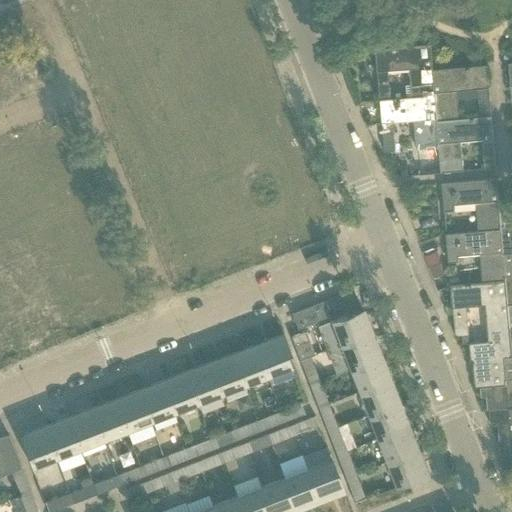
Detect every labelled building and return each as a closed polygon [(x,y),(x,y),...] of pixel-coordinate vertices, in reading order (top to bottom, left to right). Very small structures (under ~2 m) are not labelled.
[(131,0),(91,0),(98,17),(133,3),(131,0)] [(245,0),(205,0),(211,16),(246,2),(245,0)] [(246,2),(211,16),(219,35),(254,22),(246,2)] [(133,3),(98,17),(106,36),(141,22),(133,3)] [(183,13),(175,16),(180,27),(188,25),(183,13)] [(170,18),(162,21),(167,34),(175,31),(170,18)] [(141,22),(106,36),(114,55),(149,41),(141,22)] [(188,25),(180,27),(185,38),(192,35),(188,25)] [(175,31),(167,34),(171,44),(179,41),(175,31)] [(149,41),(114,55),(122,75),(157,60),(149,41)] [(430,44),(375,48),(380,100),(391,99),(388,70),(410,68),(411,85),(405,85),(406,98),(435,95),(433,70),(430,44)] [(0,53),(0,94),(14,88),(0,53)] [(266,55),(231,68),(238,87),(273,74),(266,55)] [(487,65),(433,70),(435,95),(437,120),(459,118),(459,117),(456,89),(478,87),(481,115),(491,115),(487,65)] [(273,74),(238,87),(246,106),(281,93),(273,74)] [(213,86),(205,89),(209,98),(217,95),(213,86)] [(199,92),(192,95),(196,104),(203,101),(199,92)] [(170,93),(135,107),(143,126),(177,112),(170,93)] [(281,93),(246,106),(253,126),(288,112),(281,93)] [(217,95),(209,98),(214,112),(222,109),(217,95)] [(439,147),(437,120),(435,95),(406,98),(391,99),(380,100),(379,100),(384,152),(395,151),(392,122),(414,120),(416,149),(439,147)] [(203,101),(196,104),(201,117),(208,114),(203,101)] [(177,112),(143,126),(150,145),(185,131),(177,112)] [(288,112),(253,126),(260,145),(295,131),(288,112)] [(437,120),(439,147),(441,172),(464,170),(461,141),(482,139),(485,168),(496,167),(491,115),(481,115),(459,117),(459,118),(437,120)] [(228,124),(221,127),(224,136),(232,133),(228,124)] [(215,129),(207,132),(211,142),(219,139),(215,129)] [(185,131),(150,145),(158,164),(193,150),(185,131)] [(295,131),(260,145),(268,164),(303,151),(295,131)] [(232,133),(224,136),(230,149),(237,146),(232,133)] [(59,138),(24,152),(32,171),(67,157),(59,138)] [(219,139),(211,142),(216,155),(224,152),(219,139)] [(193,150),(158,164),(166,183),(201,169),(193,150)] [(303,151),(268,164),(275,183),(310,170),(303,151)] [(67,157),(32,171),(40,190),(75,176),(67,157)] [(243,161),(236,164),(240,174),(248,172),(243,161)] [(230,167),(222,170),(227,181),(234,178),(230,167)] [(201,169),(166,183),(174,202),(208,188),(201,169)] [(310,170),(275,183),(282,202),(317,189),(310,170)] [(248,172),(240,174),(245,187),(252,184),(248,172)] [(75,176),(40,190),(48,209),(82,195),(75,176)] [(476,203),(478,230),(501,228),(499,203),(497,177),(441,182),(444,211),(454,210),(454,204),(476,203)] [(234,178),(227,181),(231,192),(238,189),(239,189),(234,178)] [(4,182),(0,183),(0,193),(2,198),(9,195),(4,182)] [(208,188),(174,202),(181,221),(216,207),(208,188)] [(317,189),(282,202),(289,222),(325,208),(317,189)] [(82,195),(48,209),(55,228),(90,214),(82,195)] [(259,199),(251,202),(255,213),(263,210),(259,199)] [(511,201),(499,203),(501,228),(504,255),(511,253),(511,201)] [(245,204),(238,207),(242,219),(250,216),(245,204)] [(216,207),(181,221),(189,240),(224,226),(216,207)] [(325,208),(289,222),(297,241),(332,228),(325,208)] [(16,210),(8,213),(12,223),(20,220),(16,210)] [(263,210),(255,213),(260,224),(268,221),(263,210)] [(90,214),(55,228),(63,247),(98,233),(90,214)] [(250,216),(242,219),(247,230),(254,227),(250,216)] [(20,220),(12,223),(18,235),(25,232),(20,220)] [(224,226),(189,240),(197,259),(232,245),(224,226)] [(480,254),(483,281),(506,279),(504,255),(501,228),(478,230),(446,233),(448,262),(459,261),(458,256),(480,254)] [(271,229),(263,232),(268,243),(275,240),(271,229)] [(98,233),(63,247),(71,266),(106,252),(98,233)] [(257,234),(250,237),(254,248),(262,245),(257,234)] [(232,245),(197,259),(205,278),(239,264),(232,245)] [(6,247),(0,249),(0,258),(9,254),(6,247)] [(31,247),(24,251),(28,261),(36,258),(31,247)] [(106,252),(71,266),(79,285),(113,271),(106,252)] [(436,252),(426,256),(430,266),(431,266),(440,262),(436,252)] [(36,258),(28,261),(33,273),(40,270),(36,258)] [(12,260),(1,265),(4,272),(15,268),(12,260)] [(113,271),(79,285),(86,304),(121,290),(113,271)] [(475,387),(480,386),(505,384),(503,357),(511,356),(511,352),(508,306),(506,279),(483,281),(450,284),(452,307),(455,336),(462,335),(462,344),(468,343),(470,361),(472,360),(475,387)] [(47,285),(39,288),(44,299),(51,296),(47,285)] [(121,290),(86,304),(94,323),(129,309),(121,290)] [(51,296),(44,299),(48,310),(56,307),(51,296)] [(323,301),(291,314),(297,329),(329,317),(323,301)] [(40,305),(21,313),(35,348),(54,340),(40,305)] [(331,320),(319,325),(329,350),(341,345),(353,341),(354,343),(373,336),(364,312),(347,318),(345,315),(331,320)] [(21,313),(2,321),(16,356),(35,348),(21,313)] [(59,314),(51,317),(56,329),(64,326),(59,314)] [(2,321),(0,321),(0,362),(16,356),(2,321)] [(311,357),(314,355),(305,331),(290,337),(300,361),(311,357)] [(283,334),(259,343),(265,360),(261,361),(267,376),(268,376),(271,383),(294,375),(291,367),(287,354),(290,352),(283,334)] [(341,345),(329,350),(338,373),(350,368),(362,364),(363,366),(382,359),(373,336),(354,343),(353,341),(341,345)] [(259,343),(235,352),(241,369),(238,370),(244,385),(267,376),(261,361),(265,360),(259,343)] [(235,352),(212,361),(218,378),(215,379),(220,394),(244,385),(238,370),(241,369),(235,352)] [(487,409),(489,409),(507,407),(508,409),(511,408),(511,356),(503,357),(505,384),(480,386),(481,396),(486,396),(487,409)] [(350,368),(359,393),(372,388),(373,391),(392,383),(382,359),(363,366),(362,364),(350,368)] [(212,361),(188,371),(195,387),(191,388),(197,403),(220,394),(215,379),(218,378),(212,361)] [(311,361),(302,364),(309,384),(319,381),(311,361)] [(188,371),(165,380),(171,396),(168,397),(173,412),(197,403),(191,388),(195,387),(188,371)] [(165,380),(141,389),(148,405),(144,407),(150,421),(173,412),(168,397),(171,396),(165,380)] [(319,381),(309,384),(317,404),(326,400),(319,381)] [(359,393),(368,416),(381,411),(382,414),(401,407),(392,383),(373,391),(372,388),(359,393)] [(141,389),(118,398),(124,414),(121,416),(126,430),(150,421),(144,407),(148,405),(141,389)] [(118,398),(94,407),(100,424),(97,425),(103,440),(126,430),(121,416),(124,414),(118,398)] [(300,404),(281,411),(285,421),(303,413),(300,404)] [(94,407),(70,417),(76,433),(72,435),(78,449),(103,440),(97,425),(100,424),(94,407)] [(368,416),(377,440),(390,435),(391,438),(410,430),(401,407),(382,414),(381,411),(368,416)] [(507,407),(489,409),(490,425),(498,424),(500,448),(504,448),(505,459),(511,459),(511,408),(508,409),(507,407)] [(329,408),(320,411),(328,432),(337,428),(329,408)] [(285,421),(281,411),(260,419),(264,429),(285,421)] [(315,416),(294,424),(298,434),(318,426),(315,416)] [(70,417),(47,426),(53,442),(49,444),(55,458),(78,449),(72,435),(76,433),(70,417)] [(253,422),(234,429),(238,439),(257,432),(253,422)] [(47,426),(23,435),(30,452),(26,453),(32,468),(36,466),(39,472),(34,473),(44,501),(58,495),(47,468),(44,469),(42,464),(55,458),(49,444),(53,442),(47,426)] [(286,427),(267,435),(271,444),(290,437),(286,427)] [(337,428),(328,432),(335,451),(344,447),(337,428)] [(238,439),(234,429),(213,437),(217,447),(238,439)] [(377,440),(387,464),(399,459),(400,462),(419,454),(410,430),(391,438),(390,435),(377,440)] [(0,437),(0,468),(3,475),(3,476),(21,469),(10,440),(8,435),(0,437)] [(267,435),(247,442),(251,452),(271,444),(267,435)] [(206,440),(187,447),(191,457),(210,450),(206,440)] [(239,445),(219,453),(223,463),(243,455),(239,445)] [(191,457),(187,447),(166,456),(170,465),(191,457)] [(219,453),(200,461),(204,470),(223,463),(219,453)] [(399,459),(387,464),(396,487),(408,482),(409,485),(428,477),(419,454),(400,462),(399,459)] [(347,455),(338,458),(345,478),(355,475),(347,455)] [(159,458),(140,466),(144,475),(163,468),(159,458)] [(331,459),(307,469),(313,483),(309,485),(316,502),(341,492),(334,475),(337,474),(331,459)] [(192,463),(173,471),(177,481),(196,473),(192,463)] [(144,475),(140,466),(119,474),(123,484),(144,475)] [(307,469),(284,478),(290,492),(286,494),(293,511),(316,502),(309,485),(313,483),(307,469)] [(173,471),(153,479),(157,489),(177,481),(173,471)] [(22,473),(13,476),(20,494),(29,491),(22,473)] [(112,477),(92,484),(96,494),(116,486),(112,477)] [(284,478),(260,487),(266,502),(263,503),(266,511),(289,511),(293,511),(286,494),(290,492),(284,478)] [(357,478),(347,482),(355,503),(364,499),(357,478)] [(145,482),(125,490),(127,495),(129,499),(149,491),(145,482)] [(96,494),(92,484),(73,492),(76,502),(96,494)] [(260,487),(236,497),(242,511),(239,511),(266,511),(263,503),(266,502),(260,487)] [(37,511),(29,491),(20,494),(26,511),(37,511)] [(45,503),(48,511),(49,511),(69,504),(65,495),(45,503)] [(236,497),(213,506),(215,511),(239,511),(242,511),(236,497)]
